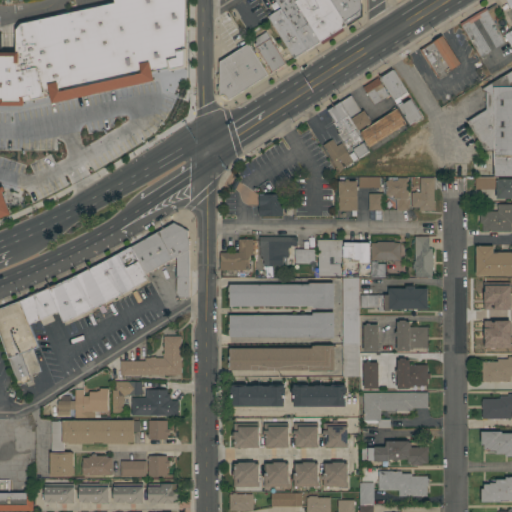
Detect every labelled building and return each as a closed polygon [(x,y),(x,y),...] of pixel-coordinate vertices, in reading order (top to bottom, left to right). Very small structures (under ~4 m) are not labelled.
[(24,25),(19,30),(19,54),(0,54),(0,104),(3,104),(2,107),(26,107),(27,103),(53,97),(56,105),(158,82),(155,72),(171,67),(173,73),(190,69),(188,0),(116,0),(118,4),(24,25)] [(275,0),(293,0),(320,41),(307,49),(281,8),(275,0)] [(293,0),(329,0),(346,25),(342,27),(344,30),(322,44),(320,41),(293,0)] [(360,0),(361,16),(346,25),(329,0),(360,0)] [(511,0),(511,10),(510,7),(503,10),(501,6),(508,3),(505,0),(511,0)] [(307,49),(294,58),(268,16),(281,8),(307,49)] [(460,23),(485,8),(506,42),(496,48),(478,19),(473,22),(490,51),(480,57),(460,23)] [(272,72),(253,44),(256,42),(254,39),(265,32),(286,63),(272,72)] [(441,35),(461,64),(451,71),(448,67),(443,70),(445,73),(438,78),(419,49),(441,35)] [(269,77),(245,93),(243,90),(228,100),(219,95),(219,62),(248,43),(269,77)] [(408,94),(400,100),(401,103),(402,102),(403,104),(410,99),(421,117),(409,125),(379,76),(380,75),(381,77),(393,70),(408,94)] [(511,176),(494,176),(494,150),(485,150),(467,122),(486,109),(486,92),(481,89),(511,70),(511,176)] [(374,105),(363,87),(378,78),(389,96),(374,105)] [(351,96),(361,112),(364,110),(371,121),(358,130),(357,128),(340,103),(351,96)] [(357,128),(355,130),(368,151),(358,157),(351,147),(347,149),(338,134),(339,133),(337,130),(339,129),(326,109),(339,101),(340,103),(357,128)] [(369,147),(360,132),(397,108),(407,123),(369,147)] [(323,145),(332,139),(336,146),(341,143),(349,155),(353,152),(357,159),(339,171),(323,145)] [(358,188),(358,177),(380,177),(380,188),(358,188)] [(339,211),(338,181),(340,181),(340,178),(344,178),(344,181),(345,181),(345,179),(349,179),(349,181),(357,181),(357,211),(339,211)] [(408,197),(409,197),(409,211),(396,211),(396,199),(394,199),(394,196),(386,196),(386,180),(389,180),(389,179),(393,179),(393,181),(398,181),(398,178),(408,178),(408,197)] [(434,210),(419,210),(419,207),(412,207),(412,192),(420,192),(420,178),(434,178),(434,210)] [(495,179),(475,178),(475,190),(495,191),(495,179)] [(496,179),(511,179),(511,199),(496,199),(496,179)] [(0,219),(10,216),(0,189),(0,219)] [(282,216),(259,216),(259,194),(282,195),(282,216)] [(382,211),(369,210),(369,194),(382,194),(382,211)] [(482,223),(480,223),(480,212),(497,212),(497,204),(511,204),(511,223),(511,231),(482,232),(482,223)] [(130,247),(173,223),(188,230),(188,239),(189,239),(189,297),(180,297),(177,292),(177,256),(145,274),(130,247)] [(414,236),(429,236),(429,248),(432,248),(432,254),(433,254),(433,271),(432,271),(432,277),(414,277),(414,236)] [(297,237),(297,246),(290,246),(290,247),(283,247),(283,257),(286,257),(286,266),(281,266),(281,265),(263,265),(263,261),(262,261),(262,257),(259,257),(259,237),(297,237)] [(220,270),(220,253),(238,253),(238,239),(252,239),(252,255),(248,255),(248,270),(220,270)] [(318,248),(317,248),(317,240),(342,240),(342,257),(340,257),(340,263),(333,263),(333,257),(329,257),(329,264),(340,264),(340,276),(318,276),(318,248)] [(371,260),(371,243),(377,243),(377,242),(394,242),(394,243),(400,243),(400,260),(371,260)] [(343,257),(343,243),(369,243),(369,263),(366,263),(362,257),(343,257)] [(476,246),(493,247),(493,253),(498,253),(498,252),(511,253),(511,275),(476,275),(476,246)] [(148,279),(136,286),(122,294),(104,261),(130,247),(145,274),(148,279)] [(315,250),(314,264),(295,263),(295,249),(315,250)] [(104,261),(122,294),(93,309),(77,275),(104,261)] [(371,277),(370,262),(377,262),(377,264),(385,264),(385,277),(371,277)] [(48,288),(77,275),(93,309),(63,322),(61,317),(48,288)] [(342,278),(358,278),(358,376),(342,376),(342,278)] [(511,281),(511,304),(504,304),(504,300),(485,300),(485,292),(480,292),(480,279),(500,279),(500,281),(511,281)] [(230,306),(230,284),(309,284),(309,283),(334,283),(334,308),(312,308),(312,306),(230,306)] [(391,309),(391,311),(378,311),(378,307),(360,308),(360,295),(389,295),(389,289),(406,289),(406,286),(415,286),(415,289),(427,289),(428,309),(391,309)] [(58,318),(67,337),(55,343),(44,318),(30,324),(20,301),(48,288),(61,317),(58,318)] [(38,346),(20,353),(30,381),(18,385),(0,336),(0,308),(20,301),(30,324),(38,346)] [(230,337),(230,315),(312,315),(312,313),(334,313),(334,338),(309,338),(309,337),(230,337)] [(397,336),(395,336),(395,332),(397,332),(397,322),(399,322),(399,321),(405,321),(405,322),(409,322),(409,327),(427,327),(427,337),(429,337),(429,340),(427,340),(427,348),(412,348),(412,349),(409,349),(409,351),(397,351),(397,336)] [(378,351),(363,351),(363,325),(378,325),(378,351)] [(501,351),(480,351),(481,338),(484,338),(484,333),(497,334),(497,330),(503,330),(503,326),(511,326),(511,348),(501,348),(501,351)] [(120,375),(120,361),(145,361),(145,358),(163,358),(163,354),(163,336),(181,336),(181,375),(120,375)] [(230,370),(230,348),(312,348),(312,345),(334,345),(334,371),(308,371),(308,370),(230,370)] [(482,381),(482,362),(497,362),(497,359),(507,359),(507,357),(511,357),(511,376),(510,376),(510,382),(482,381)] [(397,374),(396,374),(396,370),(397,370),(397,360),(399,360),(399,358),(405,358),(405,360),(409,360),(409,365),(427,365),(427,373),(430,373),(430,379),(427,379),(427,386),(413,386),(413,387),(410,387),(410,389),(397,389),(397,374)] [(378,389),(363,389),(363,363),(366,363),(366,362),(370,362),(370,363),(378,363),(378,389)] [(112,394),(115,394),(115,381),(141,382),(141,395),(123,395),(123,404),(124,404),(124,411),(123,411),(123,412),(112,412),(112,394)] [(232,407),(232,395),(230,393),(230,389),(231,387),(231,385),(255,385),(255,386),(261,386),(261,385),(284,385),(284,387),(286,389),(285,393),(284,394),(284,407),(232,407)] [(293,407),(294,394),(292,393),(292,389),(293,387),(293,385),(316,385),(316,386),(322,386),(322,385),(346,385),(346,387),(347,389),(347,392),(345,394),(345,407),(293,407)] [(75,409),(73,409),(73,404),(75,404),(75,389),(83,389),(83,396),(89,396),(89,392),(97,392),(97,391),(99,391),(99,388),(107,388),(107,412),(94,412),(94,418),(75,418),(75,409)] [(136,416),(136,415),(132,415),(131,398),(145,398),(145,390),(167,390),(167,394),(170,394),(170,399),(171,399),(171,401),(177,401),(177,404),(179,404),(179,412),(178,412),(178,416),(136,416)] [(363,393),(427,393),(427,408),(412,408),(412,410),(408,410),(408,413),(387,413),(387,410),(380,410),(380,419),(390,419),(390,428),(377,428),(377,423),(367,423),(363,421),(363,393)] [(482,399),(499,399),(499,396),(508,396),(508,393),(511,393),(511,413),(511,419),(482,419),(482,399)] [(70,396),(70,409),(57,409),(58,400),(61,400),(61,398),(64,396),(70,396)] [(103,444),(103,442),(93,442),(93,444),(68,444),(68,443),(63,443),(63,452),(72,452),(72,454),(73,454),(73,468),(74,468),(74,475),(72,475),(72,477),(50,477),(50,453),(51,453),(51,421),(62,421),(62,420),(134,420),(134,421),(139,421),(139,432),(134,432),(134,442),(128,442),(128,444),(103,444)] [(148,421),(167,421),(167,430),(169,430),(169,434),(167,434),(167,439),(148,439),(148,421)] [(258,424),(258,448),(233,448),(233,440),(232,440),(233,432),(233,423),(258,424)] [(288,423),(288,448),(269,448),(269,447),(263,447),(263,423),(288,423)] [(318,424),(318,448),(298,448),(298,447),(293,447),(293,423),(318,424)] [(347,423),(347,448),(328,448),(328,447),(322,446),(323,423),(347,423)] [(501,431),(501,433),(511,433),(511,456),(505,456),(505,454),(495,454),(495,451),(489,451),(489,449),(484,449),(484,444),(481,444),(481,431),(501,431)] [(408,441),(408,442),(411,442),(411,447),(428,447),(428,463),(422,463),(422,465),(410,465),(410,463),(407,463),(407,459),(397,459),(397,461),(395,461),(395,459),(389,459),(389,462),(374,462),(374,460),(361,460),(361,448),(374,448),(374,447),(385,447),(385,441),(408,441)] [(82,475),(82,458),(89,458),(89,456),(92,456),(92,454),(94,454),(94,456),(106,456),(106,458),(111,458),(112,475),(82,475)] [(148,456),(167,456),(167,461),(169,461),(169,465),(167,465),(167,476),(148,476),(148,456)] [(120,477),(120,461),(146,461),(146,476),(120,477)] [(234,487),(234,479),(233,479),(233,471),(233,462),(259,462),(259,487),(234,487)] [(264,487),(264,464),(269,464),(269,462),(288,462),(288,487),(264,487)] [(293,487),(293,463),(299,463),(299,462),(318,462),(318,487),(293,487)] [(323,487),(323,464),(329,464),(329,462),(347,462),(347,487),(323,487)] [(398,496),(398,490),(377,490),(378,478),(372,478),(372,468),(378,469),(378,471),(401,471),(401,474),(411,474),(411,476),(427,476),(427,496),(398,496)] [(481,489),(484,489),(484,484),(490,484),(490,483),(496,483),(496,480),(505,480),(505,477),(511,477),(511,500),(501,500),(501,502),(481,502),(481,489)] [(99,484),(99,480),(107,480),(107,483),(108,483),(108,503),(82,503),(82,502),(79,502),(79,484),(99,484)] [(359,511),(359,483),(360,483),(360,482),(373,482),(373,511),(359,511)] [(74,484),(74,503),(48,503),(48,502),(44,502),(44,484),(74,484)] [(143,484),(143,503),(117,503),(117,502),(113,502),(113,484),(143,484)] [(178,484),(178,503),(150,503),(150,502),(148,502),(148,484),(178,484)] [(0,511),(0,493),(33,493),(33,511),(0,511)] [(271,506),(271,493),(301,493),(301,506),(271,506)] [(229,511),(229,494),(253,494),(253,511),(229,511)] [(306,511),(306,498),(308,498),(308,496),(317,496),(317,498),(329,497),(329,511),(306,511)] [(337,511),(337,500),(353,500),(353,511),(337,511)]
